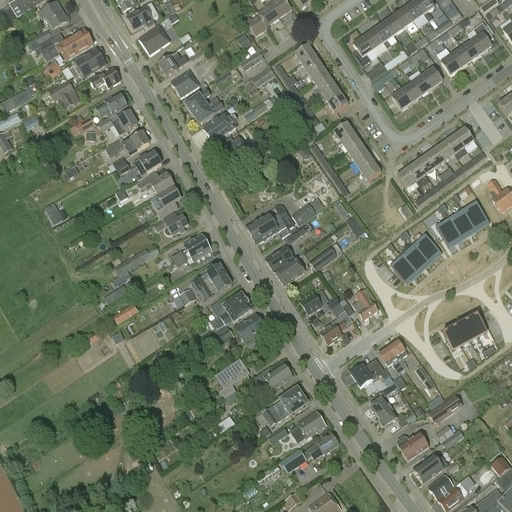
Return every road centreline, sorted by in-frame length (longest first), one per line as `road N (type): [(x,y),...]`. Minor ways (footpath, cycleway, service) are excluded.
road 1 (secondary): [(316,375),(88,0)]
road 2 (residential): [(320,27),(397,145),(511,68)]
road 3 (residential): [(316,375),(511,252)]
road 4 (secondary): [(415,511),(316,375)]
